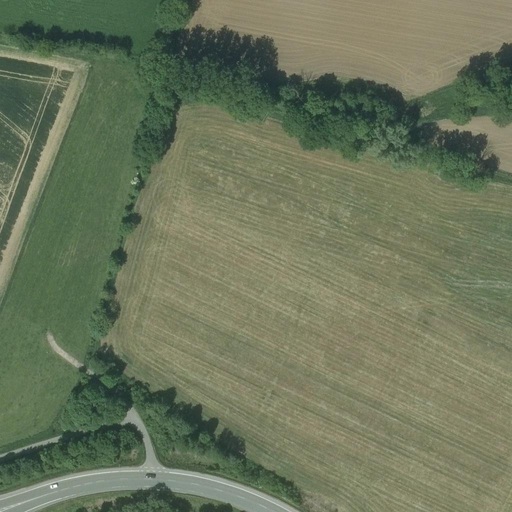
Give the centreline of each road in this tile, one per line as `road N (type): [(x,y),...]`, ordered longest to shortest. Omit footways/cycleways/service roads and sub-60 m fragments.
road 1 (unclassified): [(151,478),(143,434),(124,420),(0,458)]
road 2 (secondary): [(0,510),(74,486),(151,478)]
road 3 (secondary): [(151,478),(211,487),(273,511)]
road 4 (track): [(128,421),(114,392),(53,347),(47,330)]
